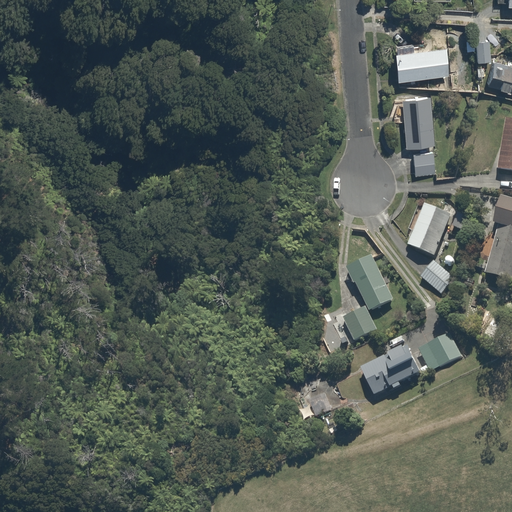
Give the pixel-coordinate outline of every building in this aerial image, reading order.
[(487,36),(472,37),(475,62),(490,60),(487,36)] [(445,44),(392,49),(394,79),(448,74),(445,44)] [(511,63),(493,59),(487,83),(511,89),(511,63)] [(429,95),(400,98),(404,145),(434,143),(429,95)] [(511,118),(507,118),(497,168),(511,171),(511,118)] [(432,152),(412,154),(414,174),(434,173),(432,152)] [(511,198),(503,196),(495,224),(499,225),(486,274),(511,281),(511,279),(511,198)] [(434,256),(450,213),(419,201),(408,229),(413,231),(407,246),(434,256)] [(374,256),(349,269),(366,306),(369,311),(394,299),(374,256)] [(433,261),(420,276),(440,294),(453,279),(433,261)] [(378,330),(369,311),(366,306),(342,317),(354,341),(378,330)] [(501,330),(491,324),(482,337),(492,344),(501,330)] [(452,334),(420,350),(430,370),(462,355),(452,334)] [(408,345),(361,369),(375,396),(422,373),(408,345)] [(325,393),(307,401),(308,404),(300,408),(305,421),(332,410),(325,393)]
